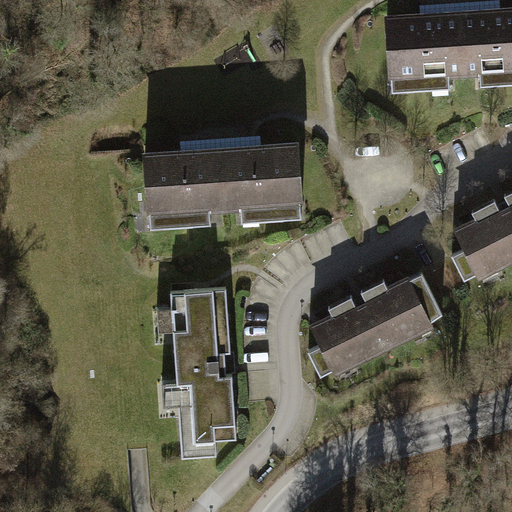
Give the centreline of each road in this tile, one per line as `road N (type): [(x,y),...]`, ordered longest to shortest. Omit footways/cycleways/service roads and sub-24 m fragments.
road 1 (residential): [(200,511),(284,423),(292,395),(291,312),(300,293),(382,247),(442,197),(511,165)]
road 2 (unclassified): [(280,511),(324,474),(377,447),(511,411)]
